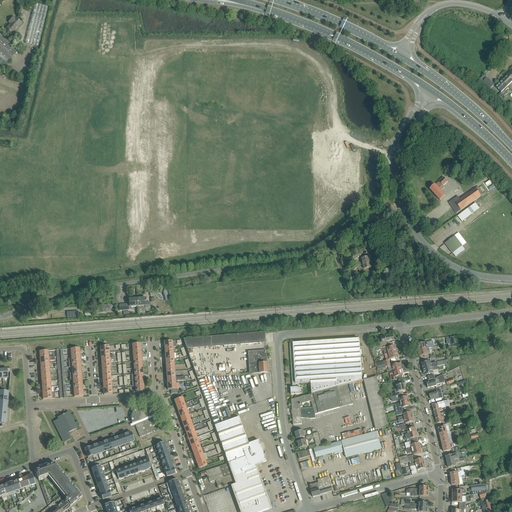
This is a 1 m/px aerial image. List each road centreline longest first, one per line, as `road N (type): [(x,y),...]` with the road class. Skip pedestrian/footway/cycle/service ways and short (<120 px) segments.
road 1 (unclassified): [(0,318),(110,284),(300,261),(404,208)]
road 2 (unclassified): [(307,510),(284,435),(277,334),(402,324)]
road 3 (unclassified): [(438,472),(402,324)]
road 4 (primary): [(265,7),(402,71)]
road 5 (unclassified): [(511,279),(477,277),(442,262),(404,208)]
road 6 (unclassified): [(307,510),(438,472)]
